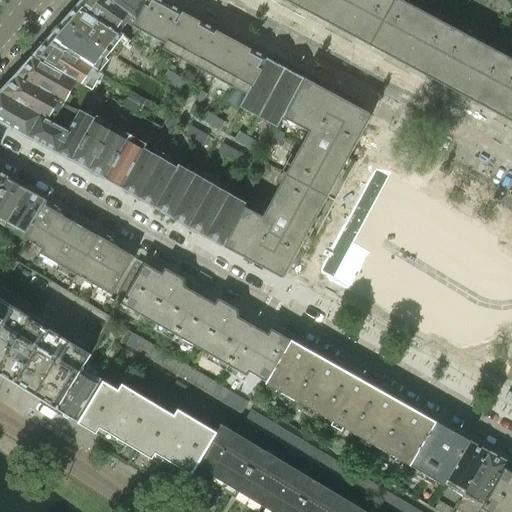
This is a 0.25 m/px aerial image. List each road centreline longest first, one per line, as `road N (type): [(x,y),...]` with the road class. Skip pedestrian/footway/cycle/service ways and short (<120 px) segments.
road 1 (residential): [(0,148),(511,439)]
road 2 (residential): [(511,157),(214,0)]
road 3 (residential): [(146,511),(0,419)]
